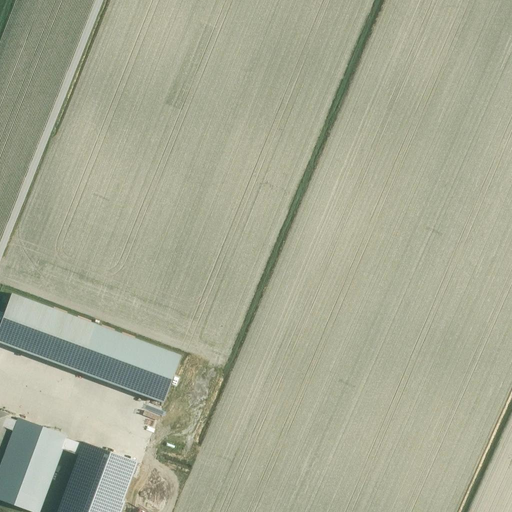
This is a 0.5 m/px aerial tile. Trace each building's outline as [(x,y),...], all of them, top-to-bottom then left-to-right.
[(0,325),(0,342),(79,372),(96,325),(12,293),(0,325)] [(181,356),(96,325),(80,372),(163,403),(181,356)] [(0,455),(10,429),(14,417),(0,411),(0,455)] [(14,417),(10,429),(13,430),(0,465),(0,499),(34,511),(38,511),(67,436),(14,417)] [(78,456),(57,511),(118,511),(137,462),(83,442),(82,444),(80,443),(79,444),(68,440),(69,439),(66,438),(62,450),(78,456)]
